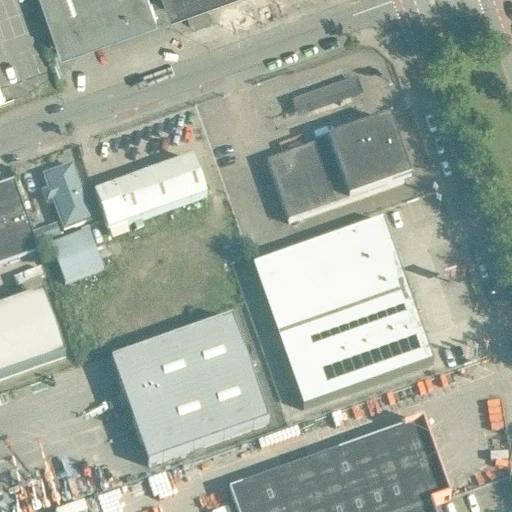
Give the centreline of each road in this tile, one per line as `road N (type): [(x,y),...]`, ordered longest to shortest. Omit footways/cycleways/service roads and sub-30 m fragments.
road 1 (unclassified): [(404,0),(0,142)]
road 2 (tertiary): [(405,0),(511,300)]
